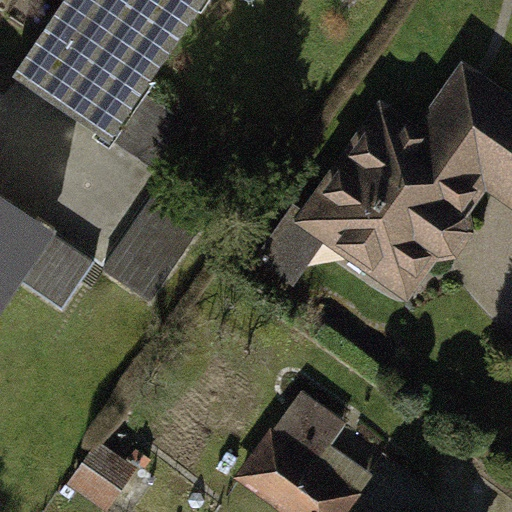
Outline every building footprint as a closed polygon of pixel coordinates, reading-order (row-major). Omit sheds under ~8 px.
[(198,0),(62,0),(15,71),(109,133),(198,0)] [(433,119),(394,93),(308,220),(426,298),(501,187),(511,194),(511,77),(477,54),(433,119)] [(0,296),(46,226),(0,195),(0,296)] [(157,300),(200,239),(155,207),(111,268),(157,300)] [(39,290),(69,307),(95,260),(65,244),(39,290)] [(336,443),(352,420),(303,387),(239,479),(286,511),(352,511),(380,472),(336,443)]
